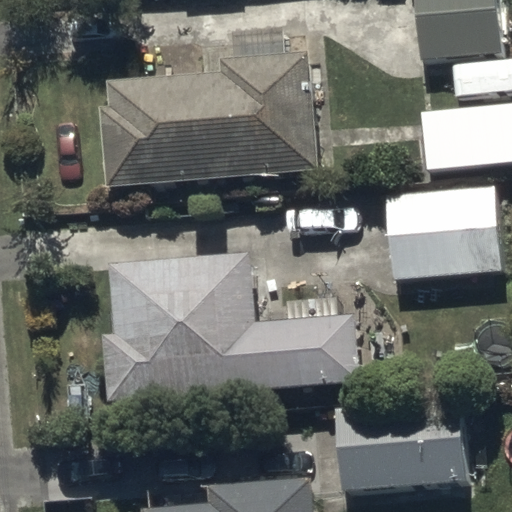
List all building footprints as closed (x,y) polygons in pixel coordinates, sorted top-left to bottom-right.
[(502,0),(422,0),(429,60),(507,54),(502,0)] [(107,109),(113,188),(326,171),(317,51),(225,58),(226,72),(115,81),(117,108),(107,109)] [(502,187),(392,194),(397,279),(508,272),(502,187)] [(359,318),(258,327),(252,252),(115,263),(121,334),(110,335),(116,401),(364,380),(359,318)] [(467,397),(342,407),(348,492),(473,482),(467,397)] [(150,509),(149,511),(321,511),(318,476),(212,486),(214,503),(150,509)]
